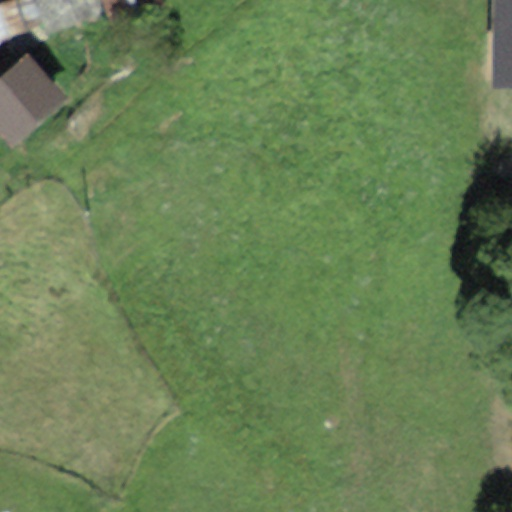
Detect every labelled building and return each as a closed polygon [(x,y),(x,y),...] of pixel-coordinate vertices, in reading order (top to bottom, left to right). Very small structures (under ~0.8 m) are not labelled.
[(104,26),(94,0),(40,0),(57,43),(104,26)] [(158,8),(155,0),(101,0),(112,26),(158,8)] [(511,96),(511,0),(498,0),(497,96),(511,96)] [(0,19),(0,54),(27,42),(14,13),(0,19)] [(29,68),(0,92),(0,142),(11,156),(65,112),(29,68)]
